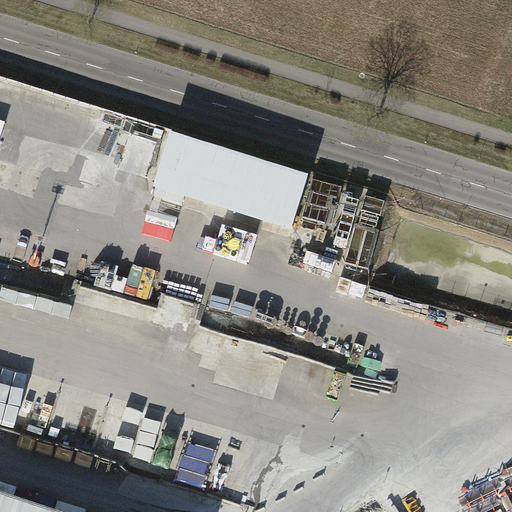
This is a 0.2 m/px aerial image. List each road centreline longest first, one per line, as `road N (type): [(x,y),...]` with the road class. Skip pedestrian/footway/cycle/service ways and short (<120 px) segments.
road 1 (tertiary): [(511,195),(0,36)]
road 2 (unknown): [(461,425),(153,186)]
road 3 (unknown): [(153,186),(116,141),(66,108),(0,83)]
road 4 (unknown): [(0,230),(47,236),(120,219)]
